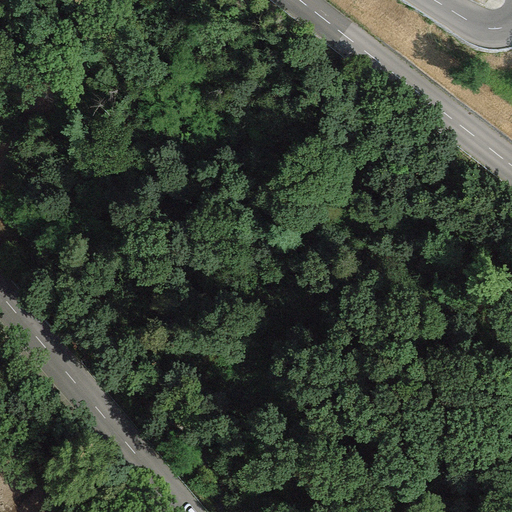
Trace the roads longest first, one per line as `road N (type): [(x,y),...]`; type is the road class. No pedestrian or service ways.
road 1 (tertiary): [(0,296),(181,511)]
road 2 (tertiary): [(511,168),(296,0)]
